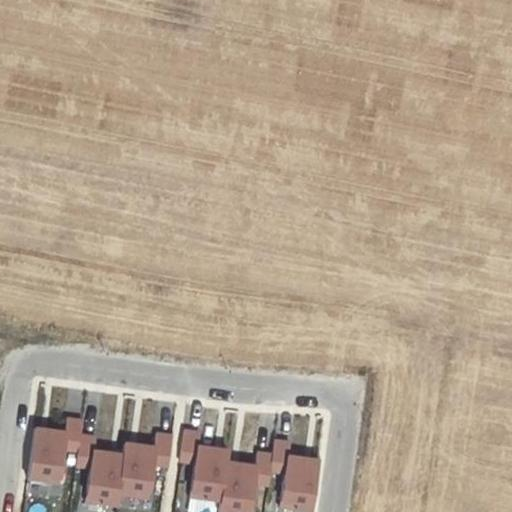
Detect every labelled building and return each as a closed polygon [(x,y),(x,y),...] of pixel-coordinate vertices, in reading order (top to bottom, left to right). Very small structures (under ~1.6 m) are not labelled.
[(52,434),(37,432),(30,483),(61,487),(66,454),(80,456),(83,438),(85,425),(70,423),(68,436),(52,434)] [(201,436),(186,434),(182,465),(197,468),(192,502),(222,506),(228,466),(229,455),(215,452),(199,450),(201,436)] [(83,438),(80,456),(78,470),(93,472),(88,506),(118,510),(119,498),(125,459),(110,457),(96,455),(98,441),(83,438)] [(137,448),(127,447),(125,459),(119,498),(150,503),(155,469),(169,471),(174,440),(159,438),(157,451),(137,448)] [(274,459),(271,476),(286,478),(281,511),(313,511),(320,465),(307,463),(289,461),(290,447),(276,445),(274,459)] [(222,506),(221,511),(251,511),(255,488),(269,490),(271,476),(274,459),(259,457),(257,471),(242,468),(228,466),(222,506)]
